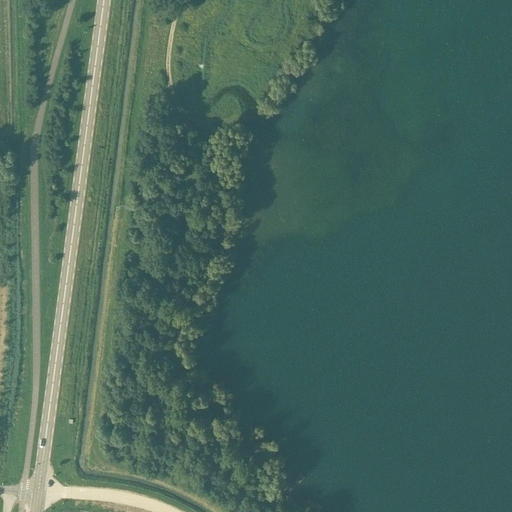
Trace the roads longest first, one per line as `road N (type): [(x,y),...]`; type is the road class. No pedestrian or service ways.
road 1 (tertiary): [(37,491),(103,0)]
road 2 (unclassified): [(167,511),(127,498),(37,491)]
